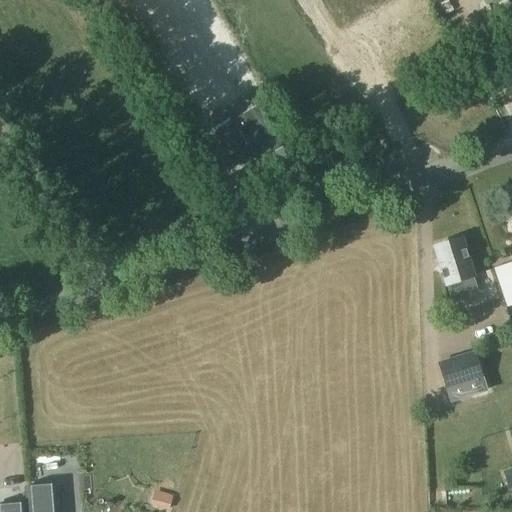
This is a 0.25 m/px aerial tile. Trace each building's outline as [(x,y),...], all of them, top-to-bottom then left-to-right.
[(270,156),(284,147),(258,105),(233,121),(259,163),(270,156)] [(278,169),(292,160),(289,155),(284,147),(270,156),(276,164),(278,169)] [(446,285),(473,276),(461,238),(434,247),(446,285)] [(511,318),(511,275),(494,281),(507,320),(511,318)] [(451,402),(486,390),(474,353),(439,364),(451,402)] [(509,490),(511,489),(511,469),(503,472),(509,490)]
